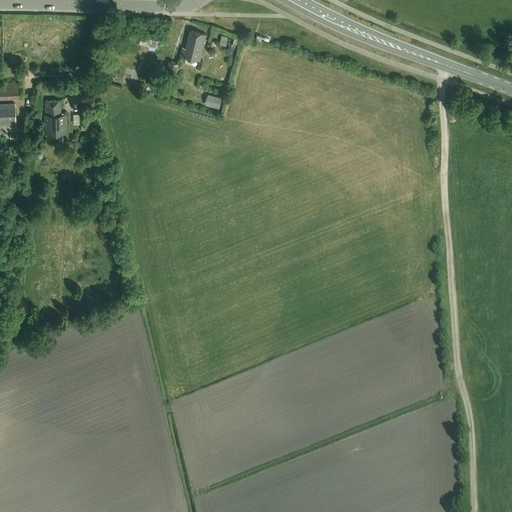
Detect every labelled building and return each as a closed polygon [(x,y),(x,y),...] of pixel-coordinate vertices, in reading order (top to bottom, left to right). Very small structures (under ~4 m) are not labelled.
[(200,61),(206,34),(190,30),(186,48),(182,47),(180,56),(200,61)] [(165,73),(175,76),(178,64),(169,61),(165,73)] [(6,96),(18,95),(18,83),(5,84),(6,96)] [(221,97),(208,94),(205,105),(219,108),(221,97)] [(45,134),(67,133),(66,114),(60,114),(60,100),(45,100),(46,114),(44,114),(45,134)] [(0,124),(16,124),(15,104),(0,104),(0,124)] [(89,113),(79,113),(79,124),(81,124),(81,129),(89,129),(89,113)] [(116,226),(108,227),(111,241),(119,239),(116,226)]
